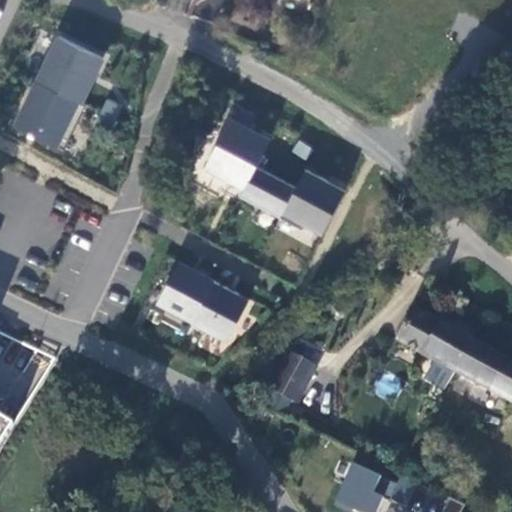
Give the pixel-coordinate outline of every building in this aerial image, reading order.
[(348,19),(324,60),(405,108),(430,66),(417,58),(428,39),(401,23),(390,43),(348,19)] [(83,103),(104,57),(58,36),(37,81),(83,103)] [(83,103),(37,81),(16,126),(65,149),(86,104),(83,103)] [(102,97),(96,110),(108,116),(115,102),(102,97)] [(233,102),(227,114),(248,126),(255,114),(233,102)] [(89,124),(102,129),(108,116),(96,110),(95,110),(89,124)] [(205,168),(246,189),(256,167),(270,140),(230,119),(205,168)] [(279,219),(295,187),(256,167),(246,189),(243,194),(262,204),(260,208),(279,219)] [(302,171),(295,187),(279,219),(311,234),(334,186),(302,171)] [(241,198),(260,208),(262,204),(243,194),(241,198)] [(193,321),(215,282),(179,262),(157,302),(193,321)] [(193,323),(228,342),(250,301),(215,282),(193,321),(193,323)] [(471,341),(415,311),(396,346),(452,376),(471,341)] [(511,363),(471,341),(452,376),(511,408),(511,405),(511,363)] [(314,369),(289,355),(269,392),(294,406),(314,369)] [(377,396),(399,393),(396,375),(374,378),(377,396)] [(0,443),(12,425),(0,417),(0,443)] [(354,509),(360,511),(378,511),(385,498),(392,501),(392,499),(407,506),(418,482),(403,474),(399,483),(354,463),(335,504),(353,511),(354,509)] [(462,511),(466,504),(450,497),(442,511),(462,511)]
